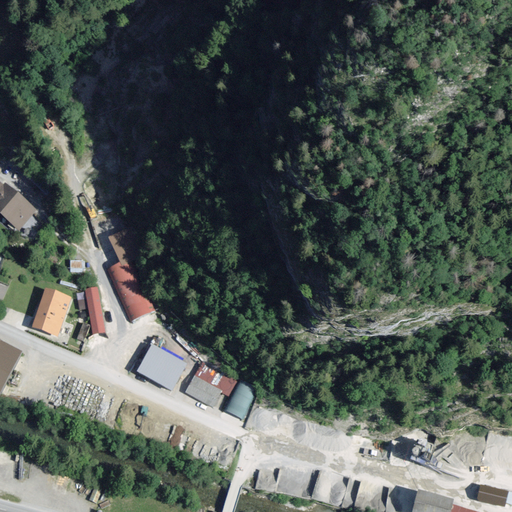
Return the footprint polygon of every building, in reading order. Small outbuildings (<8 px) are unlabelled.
[(0,220),(15,234),(34,213),(3,186),(1,188),(0,188),(0,220)] [(119,266),(109,270),(131,322),(156,312),(134,262),(145,258),(133,230),(108,241),(119,266)] [(104,334),(95,291),(83,293),(92,336),(104,334)] [(54,341),(68,301),(43,293),(29,332),(54,341)] [(0,392),(19,357),(0,346),(0,392)] [(173,366),(155,361),(153,368),(143,365),(139,380),(146,382),(145,387),(170,394),(175,378),(170,376),(173,366)] [(185,395),(211,409),(220,393),(193,379),(185,395)] [(240,380),(226,411),(243,419),(258,389),(240,380)] [(504,493),(479,487),(477,498),(501,504),(504,493)] [(444,511),(448,501),(413,492),(407,511),(444,511)]
